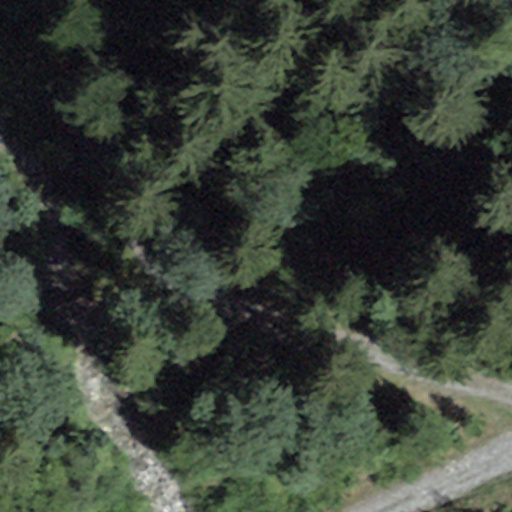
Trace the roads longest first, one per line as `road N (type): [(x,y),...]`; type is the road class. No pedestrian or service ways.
road 1 (track): [(511,394),(332,355),(190,288)]
road 2 (track): [(11,0),(83,138),(190,288)]
road 3 (track): [(380,511),(511,451)]
